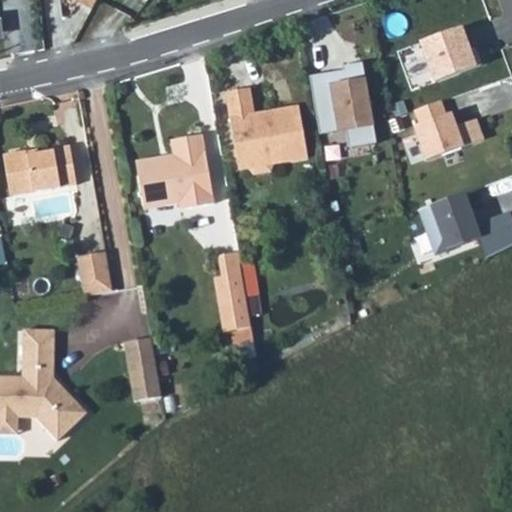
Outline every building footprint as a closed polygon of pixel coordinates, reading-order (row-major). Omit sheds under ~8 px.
[(71,0),(85,8),(89,0),(71,0)] [(423,41),(438,79),(478,65),(465,26),(423,41)] [(379,141),(369,77),(366,65),(313,74),(323,132),(340,129),(340,132),(347,131),(351,146),(379,141)] [(250,86),(226,90),(239,167),(249,165),(253,169),(270,166),(273,162),(308,156),(299,104),(267,110),(266,118),(256,119),(254,112),(250,86)] [(429,160),(487,139),(479,118),(460,124),(454,111),(450,113),(444,98),(416,108),(421,122),(415,125),(429,160)] [(267,110),(254,112),(256,119),(266,118),(267,110)] [(180,206),(214,201),(202,132),(171,138),(173,152),(136,159),(142,195),(157,192),(159,204),(179,200),(180,206)] [(4,155),(11,194),(77,183),(70,145),(28,153),(27,150),(4,155)] [(467,191),(421,209),(437,255),(482,238),(488,257),(511,243),(511,210),(480,222),(467,191)] [(157,192),(142,195),(144,206),(159,204),(157,192)] [(75,253),(81,291),(110,287),(104,248),(75,253)] [(218,253),(221,273),(241,269),(240,264),(238,250),(218,253)] [(253,262),(240,264),(241,269),(245,293),(258,291),(253,262)] [(245,293),(241,269),(221,273),(231,328),(251,325),(245,293)] [(231,328),(221,273),(214,274),(223,329),(231,328)] [(230,330),(232,343),(257,339),(254,326),(230,330)] [(54,329),(24,328),(23,342),(53,343),(54,329)] [(161,393),(151,334),(124,339),(130,370),(135,369),(139,389),(133,390),(134,398),(161,393)] [(53,343),(23,342),(22,365),(0,364),(0,414),(18,415),(35,416),(57,439),(86,411),(65,390),(59,389),(53,383),(53,376),(53,343)] [(135,369),(130,370),(133,390),(139,389),(135,369)] [(65,390),(53,376),(53,383),(59,389),(65,390)] [(18,415),(0,414),(0,431),(17,432),(18,415)]
